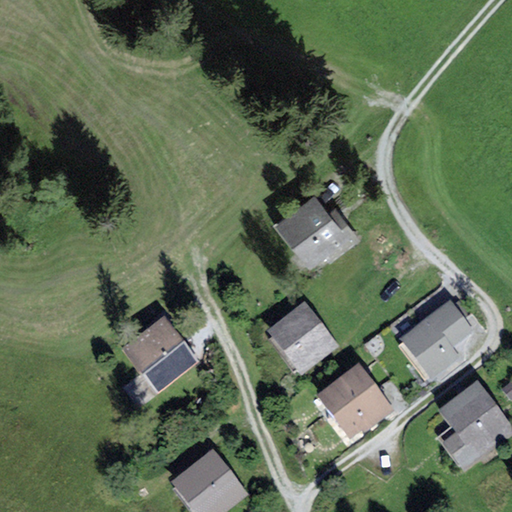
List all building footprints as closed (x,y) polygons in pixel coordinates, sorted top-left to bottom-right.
[(315,204),(288,226),(312,258),(326,247),(332,255),(352,240),(334,216),(328,220),(315,204)] [(450,309),(408,341),(434,374),(455,358),(449,350),(469,334),(450,309)] [(306,373),(334,352),(305,314),(277,336),(306,373)] [(131,355),(160,390),(191,364),(162,329),(131,355)] [(124,387),(140,406),(155,394),(138,375),(124,387)] [(364,434),(389,415),(359,376),(326,400),(352,434),(360,429),(364,434)] [(464,465),(505,431),(475,394),(447,417),(462,437),(449,447),(464,465)] [(182,485),(204,511),(220,511),(242,494),(213,459),(182,485)]
